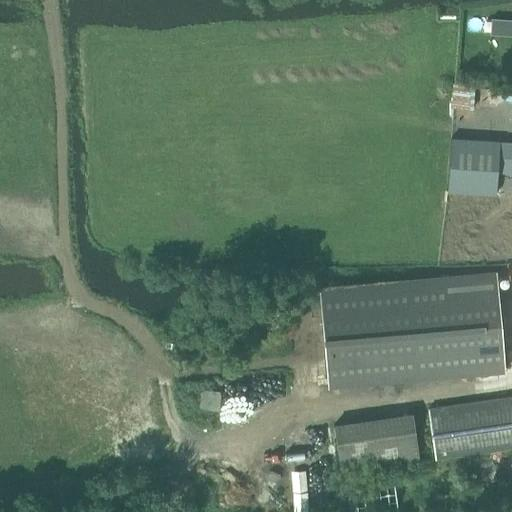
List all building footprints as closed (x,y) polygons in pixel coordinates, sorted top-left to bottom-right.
[(498,172),(511,172),(511,142),(452,138),(448,191),(497,194),(498,172)] [(328,388),(505,371),(496,270),(319,287),(328,388)] [(240,301),(223,303),(226,323),(243,321),(240,301)] [(511,448),(511,395),(428,408),(435,459),(511,448)] [(341,473),(420,462),(413,413),(334,424),(341,473)] [(472,511),(472,509),(464,508),(463,494),(427,495),(427,510),(425,510),(425,511),(472,511)]
